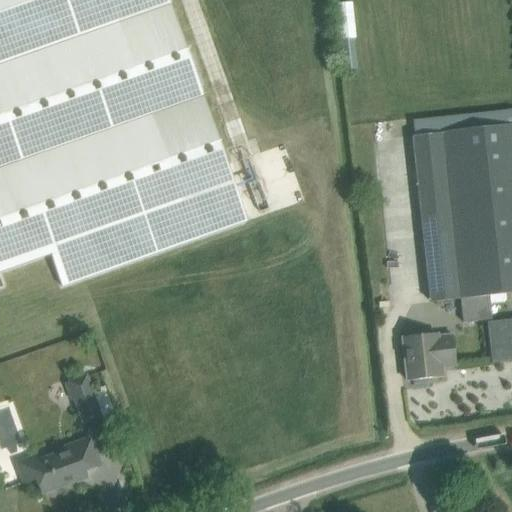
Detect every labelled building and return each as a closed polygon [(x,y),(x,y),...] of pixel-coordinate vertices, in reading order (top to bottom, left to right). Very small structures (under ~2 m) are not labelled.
[(0,0),(0,289),(3,288),(0,280),(0,274),(51,257),(62,288),(246,223),(167,0),(0,0)] [(344,72),(357,71),(351,5),(338,6),(344,72)] [(511,113),(412,122),(414,138),(412,138),(431,304),(460,300),(475,299),(489,297),(511,294),(511,113)] [(477,323),(492,321),(489,297),(475,299),(477,323)] [(463,324),(477,323),(475,299),(460,300),(463,324)] [(511,322),(489,325),(493,363),(511,361),(511,322)] [(437,339),(437,335),(402,339),(407,383),(442,379),(441,369),(456,367),(453,337),(437,339)] [(102,422),(86,376),(64,384),(70,402),(74,400),(83,428),(102,422)] [(100,466),(93,448),(92,444),(90,439),(73,445),(74,449),(39,462),(37,456),(17,464),(25,485),(37,481),(42,495),(87,479),(84,472),(100,466)]
